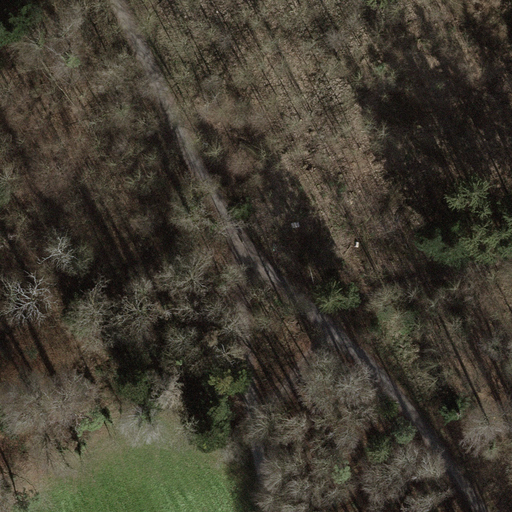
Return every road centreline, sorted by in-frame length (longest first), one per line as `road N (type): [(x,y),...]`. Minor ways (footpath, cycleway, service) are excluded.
road 1 (track): [(116,0),(237,250),(266,470),(284,511)]
road 2 (track): [(483,511),(446,448),(328,309)]
road 3 (track): [(328,309),(511,246)]
